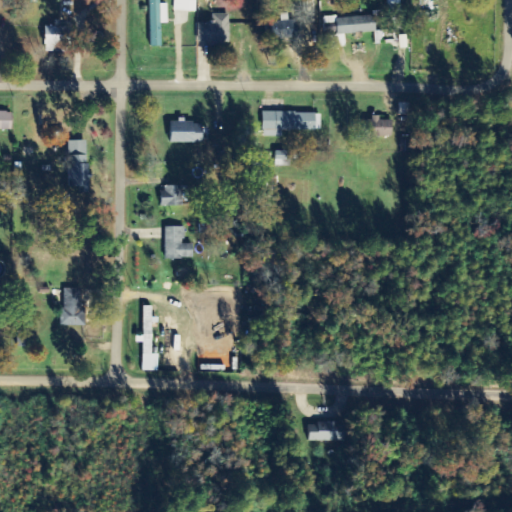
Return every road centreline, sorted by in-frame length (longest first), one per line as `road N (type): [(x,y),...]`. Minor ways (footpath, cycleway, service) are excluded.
road 1 (residential): [(0,378),(511,392)]
road 2 (residential): [(0,83),(480,89),(497,82)]
road 3 (residential): [(120,0),(129,264),(121,379)]
